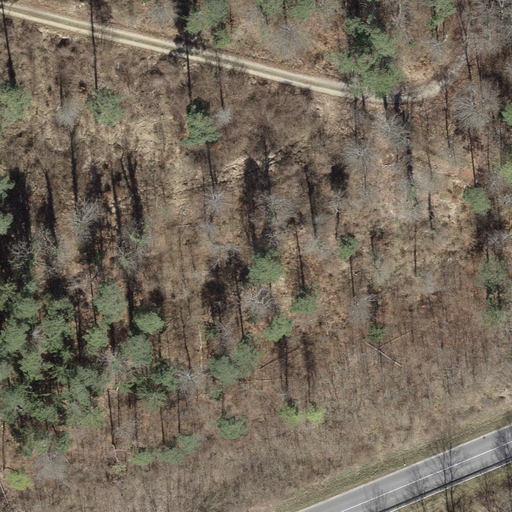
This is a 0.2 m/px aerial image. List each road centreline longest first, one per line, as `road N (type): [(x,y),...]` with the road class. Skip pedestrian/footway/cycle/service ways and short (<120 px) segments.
road 1 (track): [(0,5),(367,93),(422,89),(462,73),(476,22),(469,0)]
road 2 (tertiary): [(318,511),(511,438)]
